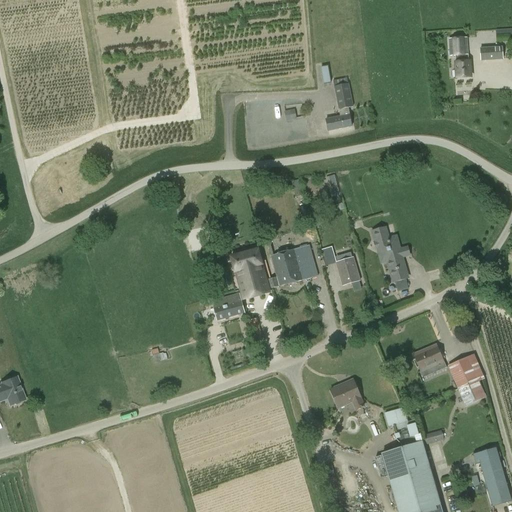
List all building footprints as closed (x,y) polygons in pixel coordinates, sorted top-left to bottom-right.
[(511,29),(496,31),(496,42),(511,40),(511,29)] [(455,56),(455,63),(456,79),(470,78),(469,62),(468,62),(467,38),(448,39),(449,56),(455,56)] [(502,47),(479,48),(480,62),(503,60),(502,47)] [(321,67),(323,84),(330,83),(328,66),(321,67)] [(351,127),(348,109),(353,108),(348,84),(347,79),(333,81),(334,87),(339,110),(340,117),(325,120),(328,132),(351,127)] [(295,110),(285,111),(286,120),(296,119),(295,110)] [(335,175),(326,177),(331,196),(340,194),(335,175)] [(299,180),(291,182),(295,198),(303,196),(299,180)] [(406,279),(402,264),(404,263),(402,258),(410,256),(407,247),(400,249),(396,236),(389,238),(386,228),(374,231),(383,261),(388,259),(395,282),(406,279)] [(276,277),(269,279),(272,288),(279,287),(316,277),(307,246),(271,256),(276,277)] [(353,258),(336,263),(331,247),(321,250),(326,266),(336,263),(342,286),(360,281),(353,258)] [(272,288),(269,279),(266,280),(257,250),(231,258),(243,299),(269,292),(268,289),(272,288)] [(241,300),(240,300),(238,296),(233,298),(233,297),(224,300),(225,304),(222,305),(226,319),(244,314),(241,300)] [(431,368),(433,373),(445,368),(437,348),(422,354),(421,351),(413,354),(421,372),(431,368)] [(268,358),(266,352),(258,354),(260,361),(268,358)] [(482,399),(475,382),(484,378),(474,356),(449,367),(459,389),(458,389),(466,406),(482,399)] [(0,402),(3,401),(3,399),(7,399),(10,406),(14,405),(16,406),(20,405),(21,402),(25,400),(16,378),(2,384),(3,387),(0,387),(0,402)] [(340,385),(330,389),(338,409),(352,402),(356,410),(364,407),(353,382),(341,387),(340,385)] [(393,428),(397,443),(415,437),(417,444),(423,442),(416,421),(408,423),(402,410),(385,415),(389,429),(393,428)] [(440,430),(423,436),(426,445),(443,440),(440,430)] [(380,477),(387,475),(397,511),(442,511),(441,505),(437,491),(423,442),(417,444),(380,454),(381,455),(374,457),(380,477)] [(479,463),(492,507),(511,501),(496,448),(473,455),(475,464),(479,463)]
